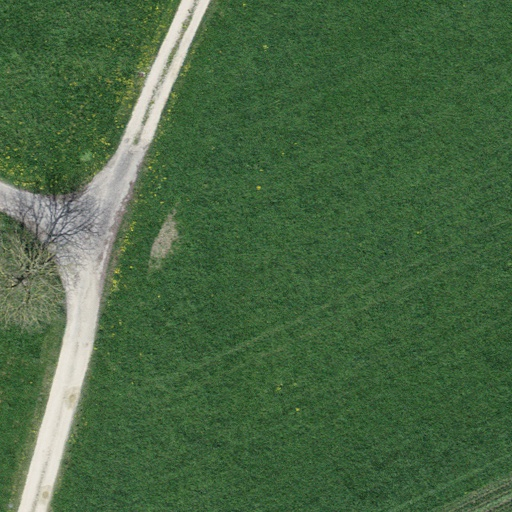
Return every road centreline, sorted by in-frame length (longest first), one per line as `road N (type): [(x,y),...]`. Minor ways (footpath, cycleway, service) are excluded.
road 1 (track): [(95,236),(30,511)]
road 2 (track): [(206,0),(95,236)]
